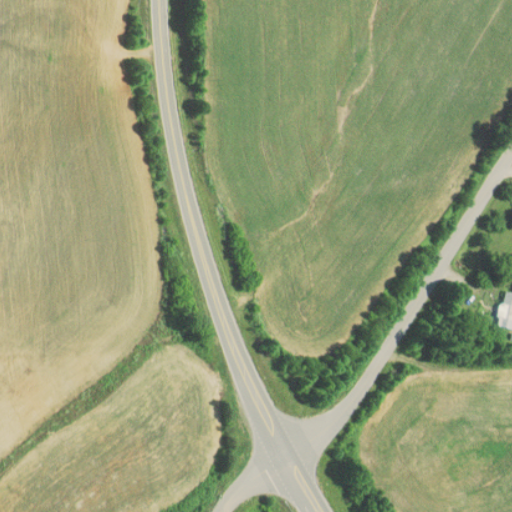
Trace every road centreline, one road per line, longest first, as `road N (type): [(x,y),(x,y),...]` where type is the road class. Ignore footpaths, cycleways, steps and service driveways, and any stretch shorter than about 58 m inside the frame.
road 1 (tertiary): [(312,511),(215,326),(180,215),(154,83),(148,0)]
road 2 (residential): [(283,460),(341,417),(511,154)]
